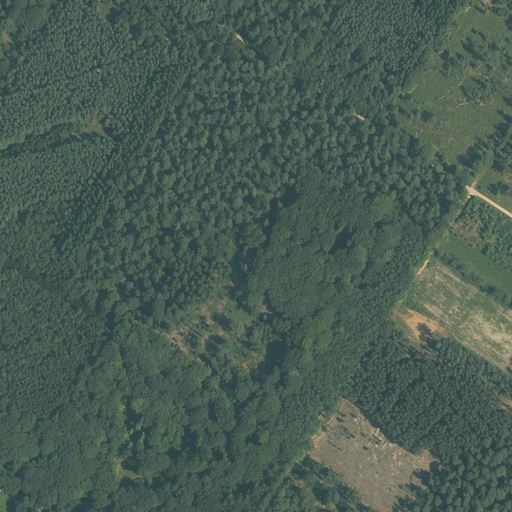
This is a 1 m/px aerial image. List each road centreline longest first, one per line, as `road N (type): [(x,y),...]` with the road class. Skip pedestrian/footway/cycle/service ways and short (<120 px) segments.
road 1 (track): [(469,190),(210,24),(109,69),(0,100)]
road 2 (track): [(0,257),(156,347),(351,511)]
road 3 (track): [(115,327),(294,76)]
